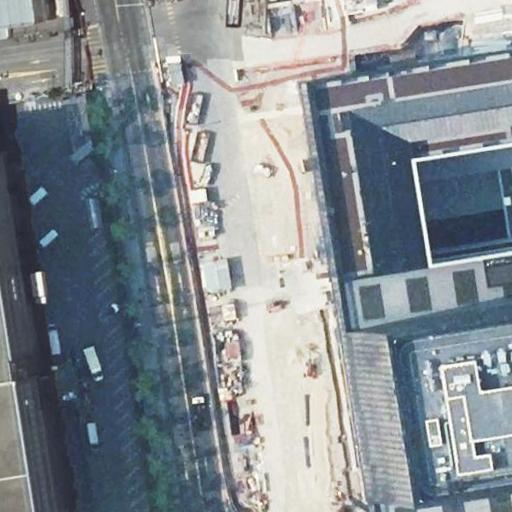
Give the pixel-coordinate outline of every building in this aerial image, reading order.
[(511,0),(466,0),(462,31),(462,52),(511,44),(511,0)] [(337,334),(511,307),(511,256),(430,269),(414,162),(511,147),(511,44),(462,52),(298,77),(304,120),(306,129),(317,203),(328,275),(337,334)] [(10,121),(0,122),(0,383),(48,376),(10,121)] [(511,307),(337,334),(356,458),(363,509),(511,486),(511,307)] [(0,511),(67,511),(48,376),(0,383),(0,511)]
